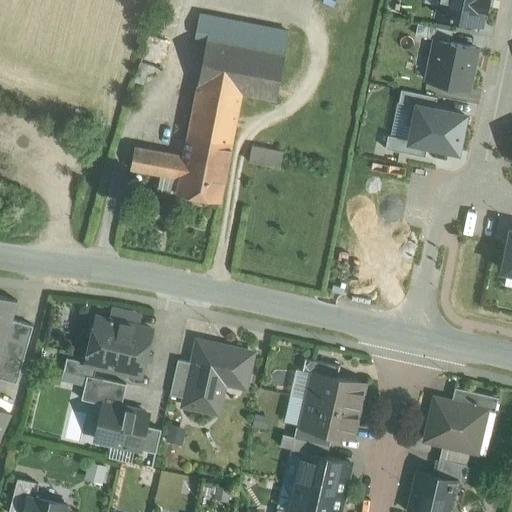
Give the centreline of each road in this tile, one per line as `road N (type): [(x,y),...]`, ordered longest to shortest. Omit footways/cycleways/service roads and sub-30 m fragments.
road 1 (tertiary): [(0,251),(411,337)]
road 2 (residential): [(375,511),(411,337)]
road 3 (residential): [(411,337),(440,205),(478,192)]
road 4 (residential): [(478,192),(511,32)]
